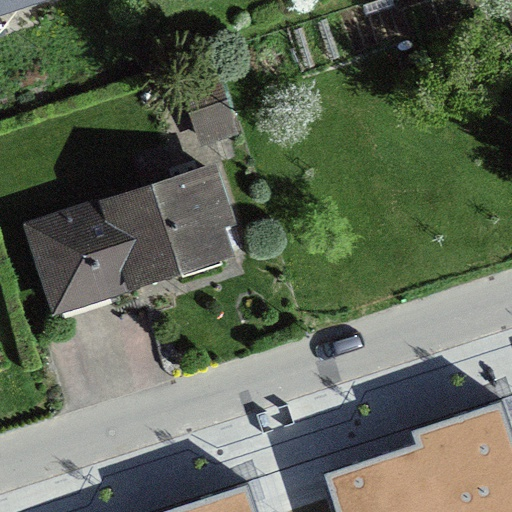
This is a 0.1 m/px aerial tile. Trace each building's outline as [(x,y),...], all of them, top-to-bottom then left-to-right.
[(0,0),(0,9),(27,0),(0,0)] [(205,67),(180,75),(199,138),(224,131),(205,67)] [(203,169),(23,229),(51,312),(230,253),(203,169)] [(357,476),(328,484),(337,511),(511,511),(511,430),(502,399),(454,414),(458,427),(353,462),(357,476)] [(258,511),(248,481),(201,497),(205,509),(196,511),(258,511)]
